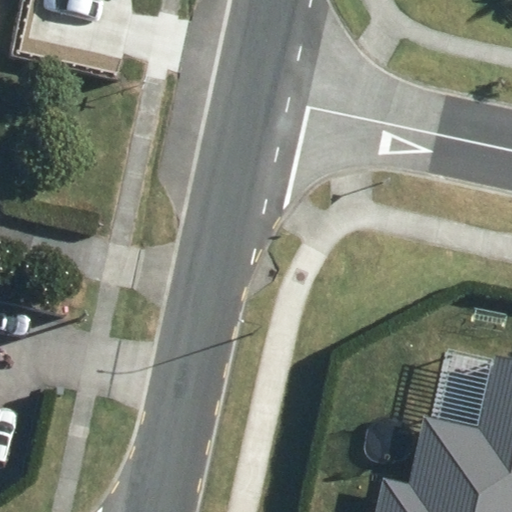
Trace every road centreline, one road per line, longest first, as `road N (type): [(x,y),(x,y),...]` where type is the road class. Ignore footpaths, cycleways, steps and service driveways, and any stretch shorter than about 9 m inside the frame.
road 1 (residential): [(147,511),(255,94)]
road 2 (residential): [(511,148),(255,94)]
